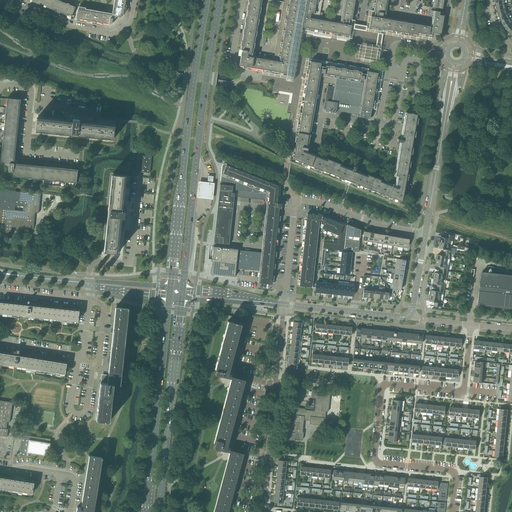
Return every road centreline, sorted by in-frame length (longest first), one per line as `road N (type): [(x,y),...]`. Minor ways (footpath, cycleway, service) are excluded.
road 1 (residential): [(452,511),(455,471),(382,463),(375,447),(384,385),(463,390),(470,324)]
road 2 (primary): [(183,288),(219,0)]
road 3 (primary): [(206,0),(170,286)]
road 4 (primary): [(168,296),(146,511)]
road 5 (primary): [(158,511),(182,298)]
road 6 (residential): [(315,150),(322,114),(380,123),(394,46),(425,48)]
road 7 (tertiary): [(425,232),(451,83)]
road 8 (residential): [(89,283),(92,263),(130,258),(138,172)]
road 9 (residential): [(425,232),(296,199)]
road 10 (tertiary): [(283,304),(410,314)]
